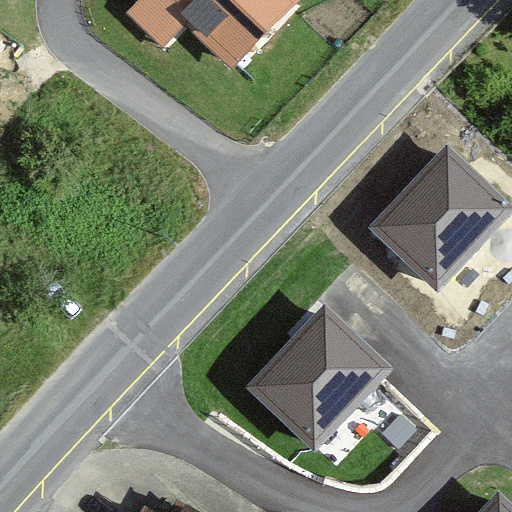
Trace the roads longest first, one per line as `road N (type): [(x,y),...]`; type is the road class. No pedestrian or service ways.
road 1 (tertiary): [(0,491),(260,213)]
road 2 (tertiary): [(260,213),(459,0)]
road 3 (residential): [(260,213),(78,29),(66,0)]
